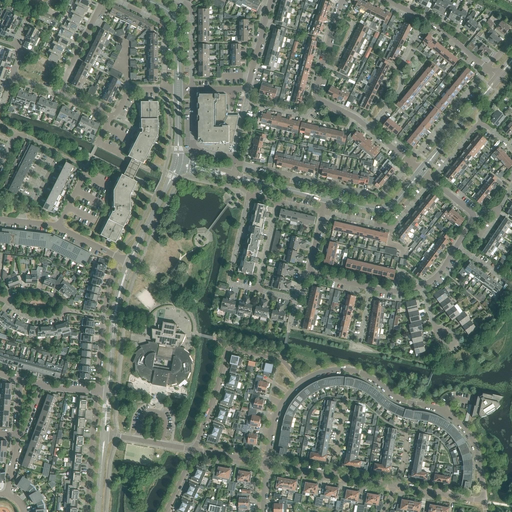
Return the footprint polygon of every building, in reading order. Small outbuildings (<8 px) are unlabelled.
[(250,0),(247,6),(252,9),(256,0),(250,0)] [(257,11),(256,14),(260,15),(262,7),(260,6),(261,4),(258,2),(259,1),(257,0),(256,0),(252,9),(257,11)] [(319,0),(318,5),(330,9),(331,7),(329,6),(331,3),(324,1),(321,0),(319,0)] [(360,10),(364,2),(361,1),(361,0),(355,0),(354,3),(356,5),(354,9),(359,12),(360,10)] [(432,10),(438,13),(443,2),(440,0),(439,0),(433,0),(432,3),(435,5),(432,10)] [(443,0),(443,2),(438,13),(443,15),(447,7),(450,9),(452,3),(447,1),(445,0),(443,0)] [(88,8),(87,7),(78,3),(75,2),(74,5),(77,7),(74,11),(83,16),(85,11),(87,11),(88,8)] [(364,2),(360,10),(365,12),(369,3),(367,2),(367,3),(364,2)] [(369,3),(365,12),(364,14),(369,17),(370,14),(373,7),(374,7),(371,5),(372,4),(369,3)] [(115,17),(119,8),(114,5),(109,14),(115,17)] [(280,5),(279,11),(288,13),(291,14),(293,9),(289,8),(280,5)] [(318,5),(317,10),(327,13),(328,11),(329,11),(330,9),(318,5)] [(453,21),(454,21),(459,11),(456,10),(457,8),(452,5),(449,11),(451,12),(448,18),(449,19),(449,18),(454,20),(453,21)] [(203,7),(203,9),(199,10),(199,14),(199,15),(209,15),(209,9),(209,6),(206,6),(203,7)] [(374,7),(373,7),(370,14),(375,17),(379,8),(377,7),(377,8),(374,7)] [(115,17),(120,20),(125,11),(119,8),(115,17)] [(379,8),(375,17),(380,19),(383,12),(381,10),(381,9),(379,8)] [(84,16),(71,10),(70,13),(73,15),(70,19),(79,24),(81,19),(83,19),(84,16)] [(316,10),(315,15),(327,19),(327,17),(326,16),(327,13),(317,10),(316,10)] [(459,11),(454,21),(459,23),(462,17),(465,19),(468,13),(462,10),(461,12),(459,11)] [(120,20),(125,22),(130,13),(125,11),(120,20)] [(468,31),(476,22),(473,20),(477,12),(474,11),(470,16),(469,16),(465,20),(468,22),(464,27),(465,27),(469,30),(468,31)] [(386,13),(383,12),(380,19),(385,22),(383,24),(386,25),(392,14),(387,12),(386,13)] [(38,19),(56,28),(57,25),(58,24),(59,21),(41,13),(38,19)] [(135,16),(130,13),(125,22),(129,24),(128,26),(130,27),(131,25),(135,16)] [(4,16),(2,20),(3,21),(15,26),(16,24),(17,24),(18,21),(15,20),(17,17),(15,16),(11,14),(9,17),(8,19),(4,16)] [(312,20),(323,24),(324,21),(326,21),(327,19),(315,15),(314,15),(312,20)] [(131,25),(136,28),(141,19),(135,16),(131,25)] [(286,18),(278,16),(276,21),(279,22),(278,25),(287,27),(289,19),(286,18)] [(67,18),(64,26),(63,26),(75,32),(77,27),(79,28),(80,24),(79,24),(70,19),(67,18)] [(143,28),(147,30),(153,26),(146,22),(146,21),(141,19),(136,28),(142,30),(143,28)] [(476,22),(468,31),(469,31),(469,30),(474,34),(477,29),(480,31),(488,21),(485,19),(479,22),(478,24),(476,22)] [(312,20),(311,25),(323,29),(324,27),(322,27),(323,24),(312,20)] [(486,24),(491,28),(494,24),(489,20),(486,24)] [(2,30),(0,33),(0,35),(4,37),(7,32),(9,33),(10,30),(13,32),(14,29),(15,26),(3,21),(1,25),(2,26),(2,27),(1,29),(2,30)] [(499,25),(496,29),(504,35),(507,31),(507,32),(510,28),(504,24),(505,23),(502,21),(499,25)] [(412,26),(405,23),(403,25),(400,24),(399,26),(410,31),(412,26)] [(360,24),(357,29),(367,34),(370,29),(360,24)] [(75,32),(62,25),(61,29),(64,30),(61,35),(70,39),(72,34),(74,35),(75,32)] [(322,31),(323,29),(311,25),(310,28),(308,33),(316,36),(317,33),(320,34),(321,31),(322,31)] [(147,30),(147,40),(157,40),(157,34),(153,34),(153,26),(147,30)] [(274,29),(273,34),(282,36),(282,37),(284,37),(287,29),(278,26),(277,29),(274,29)] [(401,30),(400,32),(407,36),(410,31),(399,26),(398,28),(401,30)] [(29,30),(28,32),(36,37),(39,32),(40,32),(42,29),(36,27),(35,29),(30,27),(28,30),(29,30)] [(368,35),(367,34),(357,29),(355,34),(365,39),(366,39),(368,35)] [(500,40),(497,37),(495,35),(497,33),(491,29),(488,33),(491,36),(487,40),(495,46),(500,40)] [(97,35),(107,40),(109,34),(100,30),(97,35)] [(396,37),(405,41),(407,36),(400,32),(396,31),(395,32),(397,36),(396,37)] [(39,38),(36,37),(28,32),(27,35),(26,35),(25,37),(27,39),(26,42),(35,46),(39,38)] [(61,35),(58,34),(57,37),(60,38),(57,43),(66,47),(68,42),(70,43),(71,40),(70,39),(61,35)] [(273,34),(272,39),(283,42),(284,37),(282,37),(282,36),(273,34)] [(353,39),(360,43),(363,44),(365,39),(355,34),(353,39)] [(95,41),(104,45),(107,40),(97,35),(95,41)] [(428,35),(423,42),(428,46),(433,39),(428,35)] [(306,44),(316,47),(317,42),(315,41),(316,38),(307,36),(306,39),(307,39),(306,44)] [(393,41),(395,42),(403,46),(405,41),(396,37),(394,36),(393,37),(393,41)] [(283,42),(272,39),(270,45),(279,47),(282,48),(283,42)] [(350,44),(358,48),(360,49),(363,44),(360,43),(353,39),(350,44)] [(433,39),(428,46),(432,49),(437,43),(433,39)] [(54,46),(52,50),(61,55),(63,50),(64,51),(66,47),(57,43),(53,41),(51,44),(54,46)] [(101,51),(103,47),(105,48),(106,46),(104,45),(95,41),(92,46),(101,51)] [(389,45),(400,51),(403,46),(395,42),(394,45),(390,43),(389,45)] [(437,43),(432,49),(436,53),(442,46),(437,43)] [(359,52),(356,50),(358,48),(350,44),(348,49),(355,52),(358,54),(359,52)] [(473,50),(482,57),(480,55),(482,53),(486,57),(491,51),(483,44),(480,49),(477,46),(473,50)] [(9,49),(0,45),(0,48),(4,50),(2,55),(11,59),(12,56),(13,56),(14,53),(8,51),(9,49)] [(390,52),(398,55),(400,51),(389,45),(388,47),(392,49),(390,52)] [(101,51),(92,46),(89,51),(99,56),(101,57),(102,55),(100,54),(101,51)] [(442,46),(436,53),(440,56),(446,50),(442,46)] [(61,55),(49,49),(47,52),(50,54),(48,59),(57,63),(59,58),(61,59),(62,55),(61,55)] [(355,52),(348,49),(345,54),(353,57),(355,52)] [(277,52),(269,50),(267,55),(278,58),(280,53),(277,52)] [(304,50),(303,55),(313,58),(315,52),(304,50)] [(398,55),(390,52),(387,50),(383,58),(392,62),(393,59),(395,60),(398,55)] [(440,56),(444,60),(450,53),(446,50),(440,56)] [(96,61),(98,58),(101,59),(102,57),(101,57),(99,56),(89,51),(87,57),(96,61)] [(444,60),(449,63),(454,56),(450,53),(444,60)] [(0,64),(4,65),(4,64),(6,64),(7,63),(10,64),(11,61),(10,61),(11,59),(2,55),(0,54),(0,64)] [(345,54),(343,58),(351,62),(354,64),(356,59),(353,57),(345,54)] [(267,55),(266,60),(275,62),(277,63),(278,58),(267,55)] [(303,55),(301,60),(312,63),(313,58),(303,55)] [(453,67),(458,60),(454,56),(449,63),(453,67)] [(97,66),(94,65),(96,61),(87,57),(84,62),(95,68),(97,66)] [(351,62),(343,58),(341,63),(348,67),(351,68),(353,65),(354,64),(351,62)] [(379,68),(387,71),(389,66),(387,65),(389,62),(380,58),(376,66),(379,68)] [(275,62),(266,60),(265,66),(268,66),(267,70),(274,71),(275,68),(273,68),(275,62)] [(301,60),(300,65),(311,68),(312,63),(301,60)] [(91,68),(82,63),(79,69),(88,73),(91,68)] [(348,67),(341,63),(338,68),(340,69),(339,72),(344,75),(348,76),(350,72),(351,68),(348,67)] [(432,63),(429,67),(435,73),(437,75),(441,70),(439,69),(432,63)] [(311,68),(300,65),(299,65),(298,70),(309,73),(311,68)] [(429,67),(425,72),(432,77),(435,73),(429,67)] [(374,69),(373,71),(384,76),(387,71),(379,68),(378,70),(374,69)] [(474,74),(467,68),(464,73),(470,78),(474,74)] [(77,74),(86,79),(88,73),(79,69),(77,74)] [(308,78),(309,73),(298,70),(297,70),(296,72),(298,72),(297,76),(308,78)] [(371,76),(375,77),(382,81),(384,76),(373,71),(371,76)] [(425,72),(422,76),(429,81),(432,77),(425,72)] [(470,78),(464,73),(460,77),(467,83),(470,78)] [(74,79),(83,84),(86,79),(77,74),(74,79)] [(296,75),(294,81),(298,82),(306,84),(308,78),(297,76),(296,75)] [(370,78),(369,81),(380,86),(382,81),(371,76),(370,78)] [(422,76),(418,80),(425,85),(429,81),(422,76)] [(467,83),(460,77),(456,81),(463,87),(467,83)] [(112,78),(109,83),(118,88),(121,82),(112,78)] [(71,85),(81,89),(83,84),(74,79),(71,85)] [(418,80),(415,84),(422,90),(425,85),(418,80)] [(380,86),(369,81),(368,83),(371,84),(370,87),(377,91),(380,86)] [(463,87),(456,81),(453,86),(460,91),(463,87)] [(109,83),(106,89),(115,93),(118,88),(109,83)] [(270,97),(272,88),(273,85),(268,83),(267,87),(265,95),(270,97)] [(415,84),(412,88),(418,94),(422,90),(415,84)] [(364,90),(375,96),(377,91),(370,87),(366,85),(364,90)] [(293,86),(292,91),(304,94),(305,89),(297,87),(293,86)] [(460,91),(453,86),(450,90),(456,95),(460,91)] [(115,93),(106,89),(103,87),(103,89),(105,90),(104,94),(113,98),(115,93)] [(327,94),(332,97),(336,89),(331,87),(327,94)] [(270,97),(275,98),(276,95),(279,96),(281,89),(275,88),(274,89),(272,88),(270,97)] [(412,88),(408,92),(415,98),(418,94),(412,88)] [(336,89),(332,97),(337,99),(341,92),(341,91),(336,89)] [(341,92),(337,99),(342,101),(343,99),(346,101),(350,93),(342,89),(341,91),(341,92)] [(24,106),(28,94),(23,92),(23,91),(22,90),(21,90),(20,90),(19,91),(16,99),(13,97),(11,101),(15,102),(13,106),(18,107),(19,104),(24,106)] [(366,94),(365,97),(372,100),(375,96),(364,90),(363,92),(366,94)] [(456,95),(450,90),(446,94),(453,99),(456,95)] [(294,97),(302,99),(304,94),(292,91),(292,93),(291,96),(294,97)] [(408,92),(405,97),(411,102),(415,98),(408,92)] [(28,94),(24,106),(28,107),(27,111),(31,112),(37,97),(36,97),(36,96),(36,95),(34,94),(33,95),(33,96),(28,94)] [(101,99),(110,104),(113,98),(104,94),(101,99)] [(453,99),(446,94),(443,98),(449,104),(453,99)] [(199,95),(199,143),(233,143),(239,116),(226,116),(226,95),(199,95)] [(360,98),(359,100),(370,105),(372,100),(365,97),(361,95),(360,98)] [(301,105),(302,99),(294,97),(291,96),(289,102),(301,105)] [(40,111),(45,113),(49,101),(44,100),(44,99),(43,98),(42,97),(41,98),(40,98),(34,113),(39,115),(40,111)] [(405,97),(401,101),(408,107),(411,102),(405,97)] [(449,104),(443,98),(439,102),(446,108),(449,104)] [(359,100),(358,102),(361,104),(360,107),(368,110),(370,105),(359,100)] [(49,101),(45,113),(49,115),(48,118),(52,120),(58,105),(57,104),(57,103),(57,102),(55,102),(54,102),(54,103),(49,101)] [(408,107),(401,101),(397,106),(404,111),(408,107)] [(131,159),(140,163),(143,164),(142,164),(157,135),(157,102),(140,102),(140,128),(139,128),(138,129),(139,129),(137,132),(139,133),(127,156),(131,159)] [(446,108),(439,102),(436,107),(443,112),(446,108)] [(61,120),(65,122),(71,111),(66,109),(66,108),(66,107),(65,106),(63,106),(63,107),(62,107),(55,121),(59,123),(61,120)] [(431,112),(438,118),(442,113),(435,108),(431,112)] [(506,116),(508,118),(511,113),(511,110),(510,109),(505,115),(506,116),(505,117),(497,111),(492,117),(494,118),(492,121),(498,126),(506,116)] [(76,113),(71,111),(65,122),(70,124),(68,127),(72,129),(79,115),(79,114),(79,113),(77,112),(76,112),(76,113)] [(259,115),(258,122),(261,123),(261,124),(266,126),(266,127),(269,111),(267,111),(266,115),(263,114),(262,116),(259,115)] [(428,116),(435,122),(438,118),(431,112),(428,116)] [(277,117),(274,116),(271,128),(276,129),(279,116),(280,114),(278,113),(277,117)] [(81,130),(85,132),(91,121),(86,118),(86,116),(84,116),(83,116),(83,117),(82,116),(75,131),(79,133),(81,130)] [(287,119),(284,119),(282,130),(287,131),(287,129),(290,116),(288,116),(287,119)] [(425,120),(431,126),(435,122),(428,116),(425,120)] [(295,121),(292,133),(298,134),(301,119),(299,118),(298,122),(295,121)] [(389,119),(384,125),(388,129),(393,122),(389,119)] [(421,125),(428,130),(431,126),(425,120),(421,125)] [(91,121),(85,132),(90,134),(88,137),(92,139),(99,125),(99,124),(99,123),(97,122),(96,122),(95,123),(91,121)] [(503,131),(509,136),(511,132),(511,122),(511,121),(503,131)] [(388,129),(392,132),(398,125),(393,122),(388,129)] [(392,132),(396,136),(402,129),(398,125),(392,132)] [(418,129),(424,134),(428,130),(421,125),(418,129)] [(315,138),(320,139),(323,128),(318,127),(316,135),(315,138)] [(328,129),(323,128),(320,139),(325,140),(326,137),(328,129)] [(414,133),(421,138),(424,134),(418,129),(414,133)] [(344,133),(339,131),(336,143),(345,145),(347,136),(344,135),(344,133)] [(353,139),(356,141),(362,134),(360,132),(359,133),(357,131),(355,133),(353,131),(348,137),(347,139),(351,142),(353,139)] [(253,141),(263,143),(264,138),(265,138),(266,135),(264,135),(259,133),(258,137),(256,136),(255,139),(254,139),(253,141)] [(411,137),(417,143),(421,138),(414,133),(411,137)] [(354,143),(358,147),(365,138),(363,136),(364,135),(362,134),(356,141),(354,143)] [(475,138),(483,145),(487,140),(479,134),(475,138)] [(407,142),(414,148),(417,143),(411,137),(407,142)] [(358,147),(363,150),(370,141),(369,139),(368,140),(365,138),(358,147)] [(472,142),(480,149),(483,145),(475,138),(472,142)] [(370,141),(363,150),(367,154),(374,145),(371,143),(372,142),(370,141)] [(469,147),(476,153),(480,149),(472,142),(469,147)] [(23,156),(32,160),(33,157),(38,159),(40,154),(36,152),(38,148),(29,144),(23,156)] [(367,154),(374,159),(376,156),(380,152),(377,150),(379,148),(377,146),(376,147),(374,145),(367,154)] [(472,156),(473,157),(476,153),(469,147),(465,151),(472,156)] [(503,149),(502,150),(499,148),(493,153),(491,156),(494,160),(497,157),(503,152),(505,150),(503,149)] [(507,156),(505,153),(506,152),(505,150),(503,152),(497,157),(501,161),(507,156)] [(462,155),(468,160),(472,156),(465,151),(462,155)] [(260,154),(251,152),(250,154),(252,154),(251,157),(253,158),(253,161),(260,162),(261,159),(259,159),(260,154)] [(277,165),(282,166),(285,155),(276,153),(274,162),(277,163),(277,165)] [(289,160),(287,168),(293,169),(295,157),(296,154),(294,154),(293,156),(290,156),(289,160)] [(458,159),(467,167),(471,162),(468,160),(462,155),(458,159)] [(18,167),(26,171),(28,168),(32,170),(34,166),(30,163),(32,160),(23,156),(18,167)] [(511,157),(509,158),(507,156),(501,161),(504,165),(511,158),(511,157)] [(130,161),(129,163),(123,176),(132,180),(139,165),(140,163),(131,159),(130,161)] [(300,171),(303,171),(306,159),(304,159),(303,163),(300,162),(297,172),(299,173),(300,171)] [(455,163),(464,171),(468,167),(467,167),(458,159),(455,163)] [(382,166),(385,169),(393,175),(394,174),(393,173),(395,170),(393,168),(395,166),(388,160),(382,166)] [(311,161),(310,164),(308,175),(310,175),(310,173),(314,174),(314,172),(317,172),(320,163),(311,161)] [(62,171),(61,175),(69,179),(75,167),(67,163),(65,167),(60,165),(58,169),(62,171)] [(327,177),(329,167),(330,165),(321,163),(319,171),(322,172),(322,176),(327,177)] [(451,167),(461,175),(464,171),(455,163),(451,167)] [(327,177),(332,178),(335,166),(333,165),(331,168),(329,167),(327,177)] [(12,178),(14,179),(20,183),(22,179),(26,181),(29,177),(24,175),(26,171),(18,167),(12,178)] [(448,172),(457,179),(461,175),(451,167),(448,172)] [(339,171),(338,179),(343,181),(346,169),(343,168),(342,172),(339,171)] [(379,171),(382,173),(388,178),(390,176),(392,177),(393,175),(385,169),(383,171),(380,169),(379,171)] [(353,174),(350,174),(348,184),(349,184),(350,182),(353,183),(356,171),(354,171),(353,174)] [(370,174),(361,172),(360,176),(359,184),(364,186),(365,183),(368,184),(369,177),(370,174)] [(457,179),(448,172),(445,176),(451,181),(453,179),(455,180),(456,178),(457,179)] [(386,181),(388,178),(382,173),(378,177),(386,184),(387,183),(387,182),(386,181)] [(132,180),(123,176),(121,174),(120,175),(121,175),(113,191),(113,207),(112,207),(111,207),(111,208),(110,211),(110,210),(109,211),(112,212),(100,235),(99,235),(115,243),(130,213),(130,195),(136,182),(136,183),(136,182),(133,181),(132,180)] [(487,182),(495,188),(496,187),(495,186),(497,183),(495,181),(497,179),(492,174),(489,177),(487,175),(484,179),(487,182)] [(57,182),(55,186),(63,190),(69,179),(61,175),(59,178),(55,176),(53,180),(57,182)] [(385,185),(386,184),(378,177),(377,179),(376,179),(369,177),(368,184),(375,185),(378,188),(380,186),(382,187),(384,184),(385,185)] [(6,190),(15,194),(16,190),(21,192),(23,188),(19,186),(20,183),(14,179),(12,178),(6,190)] [(487,182),(484,186),(490,191),(492,189),(494,190),(495,188),(487,182)] [(63,190),(55,186),(53,189),(49,187),(47,192),(51,194),(49,197),(58,201),(63,190)] [(484,186),(480,190),(488,197),(490,195),(488,194),(490,191),(484,186)] [(480,190),(477,194),(483,200),(485,197),(487,198),(488,197),(480,190)] [(438,198),(430,192),(428,193),(429,194),(428,197),(434,202),(438,198)] [(473,199),(480,204),(481,205),(483,204),(481,202),(483,200),(477,194),(473,199)] [(58,201),(49,197),(48,201),(43,198),(41,203),(45,205),(43,209),(52,213),(58,201)] [(431,206),(434,202),(428,197),(426,199),(425,198),(423,200),(431,206)] [(421,205),(427,210),(429,212),(432,207),(431,206),(423,200),(422,202),(423,203),(421,205)] [(255,203),(239,272),(252,275),(254,266),(254,263),(258,264),(259,259),(256,259),(260,244),(259,244),(260,241),(263,241),(264,237),(262,236),(265,221),(264,221),(265,218),(268,219),(270,214),(267,213),(268,206),(263,205),(255,203)] [(416,208),(424,215),(427,210),(421,205),(419,207),(418,207),(416,208)] [(414,213),(420,219),(424,215),(416,208),(415,210),(416,211),(414,213)] [(450,221),(456,213),(452,209),(450,211),(448,209),(441,217),(444,219),(446,218),(450,221)] [(459,213),(457,211),(456,213),(450,221),(449,222),(453,226),(455,223),(460,216),(458,214),(459,213)] [(409,217),(417,223),(419,224),(422,220),(420,219),(414,213),(412,216),(411,215),(409,217)] [(460,216),(455,223),(459,226),(465,220),(460,216)] [(417,228),(415,225),(417,223),(409,217),(408,219),(409,219),(407,222),(416,229),(417,228)] [(505,219),(501,224),(508,228),(510,226),(511,227),(511,226),(511,223),(505,219)] [(410,231),(412,229),(415,231),(416,229),(407,222),(405,224),(404,223),(403,225),(410,231)] [(501,224),(498,228),(505,233),(507,231),(508,232),(510,229),(508,228),(501,224)] [(413,233),(410,231),(403,225),(401,227),(402,228),(400,230),(407,235),(409,238),(413,233)] [(436,227),(434,225),(428,233),(430,235),(431,235),(435,231),(434,230),(435,229),(436,227)] [(498,228),(495,233),(504,239),(507,234),(505,233),(498,228)] [(0,242),(1,243),(48,248),(84,266),(89,256),(91,257),(91,255),(90,254),(89,255),(53,237),(49,236),(3,230),(2,233),(0,233),(0,242)] [(396,234),(403,240),(407,235),(400,230),(398,233),(397,232),(396,234)] [(440,235),(442,237),(439,241),(445,246),(449,241),(447,240),(449,237),(442,232),(440,235)] [(386,246),(388,234),(382,233),(380,241),(380,245),(386,246)] [(495,233),(492,238),(499,242),(500,240),(502,241),(504,239),(495,233)] [(291,242),(306,246),(307,242),(300,240),(301,238),(292,236),(292,239),(289,238),(288,241),(291,242)] [(489,243),(496,247),(497,248),(501,244),(499,242),(492,238),(489,243)] [(439,241),(435,245),(442,250),(445,246),(439,241)] [(486,247),(493,252),(494,253),(497,248),(496,247),(489,243),(486,247)] [(432,249),(439,254),(442,250),(435,245),(432,249)] [(482,252),(489,257),(491,254),(493,256),(494,253),(493,252),(486,247),(482,252)] [(430,248),(427,252),(429,254),(436,259),(439,254),(432,249),(430,248)] [(297,252),(289,250),(288,256),(303,259),(304,256),(297,254),(297,252)] [(433,263),(432,263),(434,265),(436,263),(434,262),(436,259),(429,254),(427,252),(423,256),(426,258),(433,263)] [(303,259),(285,255),(284,261),(295,264),(295,261),(302,263),(303,259)] [(103,266),(105,260),(99,258),(97,264),(96,264),(95,269),(95,270),(95,271),(94,271),(94,272),(104,274),(105,274),(103,273),(104,270),(105,270),(106,266),(103,266)] [(429,267),(432,263),(433,263),(426,258),(423,262),(429,267)] [(419,267),(426,272),(429,267),(423,262),(419,267)] [(280,263),(279,269),(294,272),(295,269),(288,267),(288,265),(280,263)] [(459,273),(462,275),(464,272),(469,275),(475,267),(470,263),(468,266),(466,264),(459,273)] [(31,276),(31,284),(37,284),(37,276),(41,276),(42,268),(39,267),(36,271),(31,271),(31,276)] [(423,276),(426,272),(419,267),(418,269),(416,268),(412,273),(419,277),(421,275),(423,276)] [(469,275),(473,279),(479,270),(475,267),(469,275)] [(43,285),(48,287),(52,275),(45,273),(46,269),(42,268),(41,277),(44,277),(45,277),(43,285)] [(390,268),(388,278),(388,279),(391,279),(392,279),(392,278),(394,279),(396,270),(394,270),(394,269),(390,268)] [(479,270),(473,279),(478,282),(484,273),(479,270)] [(92,279),(103,281),(102,281),(103,277),(104,277),(104,274),(94,272),(93,277),(93,279),(92,279)] [(11,279),(14,287),(19,285),(17,277),(15,273),(11,275),(10,275),(10,276),(11,279)] [(482,282),(484,284),(489,277),(484,273),(478,282),(480,284),(482,282)] [(14,287),(10,276),(10,275),(11,275),(6,276),(5,278),(6,281),(9,289),(14,287)] [(274,276),(273,282),(291,286),(291,282),(285,281),(285,278),(274,276)] [(51,279),(48,287),(53,288),(55,284),(58,285),(58,286),(62,278),(59,277),(57,281),(51,279)] [(484,284),(482,285),(487,289),(493,280),(489,277),(484,284)] [(91,286),(101,289),(101,288),(100,288),(101,284),(102,284),(103,281),(92,279),(91,284),(91,286)] [(58,291),(63,295),(70,286),(64,280),(60,285),(62,287),(58,291)] [(492,292),(498,284),(493,280),(487,289),(492,292)] [(291,286),(273,282),(271,287),(282,290),(283,288),(290,289),(291,286)] [(498,284),(492,292),(489,296),(492,292),(499,297),(498,298),(503,291),(501,289),(503,287),(498,284)] [(71,294),(71,295),(73,296),(77,291),(70,286),(63,295),(67,299),(71,294)] [(101,289),(91,286),(89,291),(90,292),(89,293),(89,294),(99,296),(98,295),(99,292),(100,292),(101,289)] [(434,295),(440,304),(448,298),(447,296),(450,294),(445,289),(443,291),(442,289),(434,295)] [(221,308),(228,310),(231,293),(228,292),(227,298),(227,300),(223,299),(221,308)] [(231,293),(228,310),(234,311),(236,311),(235,315),(237,308),(235,307),(236,302),(232,301),(233,300),(235,293),(231,293)] [(99,296),(89,294),(88,299),(87,301),(97,303),(96,303),(97,299),(98,299),(99,296)] [(348,297),(347,300),(355,302),(356,297),(345,294),(344,296),(348,297)] [(243,318),(244,313),(248,296),(245,296),(243,302),(244,302),(243,304),(240,303),(239,308),(237,308),(235,315),(235,314),(238,315),(239,316),(243,317),(243,318)] [(251,297),(248,296),(244,313),(252,315),(253,312),(251,311),(253,306),(249,305),(249,303),(250,304),(251,297)] [(448,298),(440,304),(446,312),(454,306),(448,298)] [(262,312),(265,300),(261,299),(260,306),(260,307),(256,307),(255,312),(253,312),(252,315),(261,317),(262,312)] [(265,300),(262,312),(261,317),(267,319),(269,310),(266,309),(266,307),(267,307),(268,301),(265,300)] [(406,302),(409,313),(418,311),(416,300),(406,302)] [(96,306),(97,303),(87,301),(86,306),(84,305),(83,311),(89,312),(89,310),(90,310),(94,311),(95,306),(96,306)] [(271,320),(277,321),(281,304),(278,303),(276,310),(277,310),(276,311),(273,310),(271,320)] [(281,304),(277,321),(283,323),(286,313),(282,313),(282,311),(283,311),(284,305),(281,304)] [(446,312),(452,321),(456,318),(460,315),(454,306),(446,312)] [(409,313),(411,323),(421,321),(418,311),(409,313)] [(456,318),(462,326),(470,320),(464,312),(460,315),(456,318)] [(2,323),(9,328),(14,319),(11,317),(10,318),(7,316),(2,323)] [(84,321),(84,326),(94,327),(95,324),(94,324),(94,319),(85,318),(85,321),(84,321)] [(9,328),(17,331),(20,323),(17,322),(18,321),(14,319),(9,328)] [(470,320),(462,326),(469,335),(477,329),(470,320)] [(409,325),(411,334),(413,333),(421,332),(423,331),(421,321),(411,323),(411,325),(409,325)] [(60,325),(62,334),(63,336),(70,335),(71,331),(67,322),(63,323),(63,325),(60,325)] [(17,331),(25,335),(27,325),(24,323),(23,324),(20,323),(17,331)] [(182,344),(186,335),(179,333),(179,329),(177,329),(177,326),(163,323),(163,326),(160,326),(159,330),(152,329),(153,339),(152,339),(153,339),(153,342),(148,342),(149,344),(140,346),(141,348),(135,354),(137,355),(133,363),(135,363),(136,372),(138,371),(142,379),(143,377),(151,383),(151,382),(151,381),(153,381),(152,385),(153,385),(153,383),(167,385),(166,387),(167,387),(167,383),(169,384),(169,386),(178,383),(178,385),(178,386),(185,379),(186,381),(187,381),(190,373),(192,373),(192,374),(192,364),(193,364),(194,364),(189,356),(191,355),(184,350),(185,348),(180,347),(182,344)] [(25,335),(37,337),(38,327),(34,326),(33,327),(30,327),(31,326),(27,325),(25,335)] [(54,336),(62,334),(60,325),(57,326),(56,325),(52,326),(54,336)] [(46,337),(54,336),(52,326),(48,326),(48,328),(45,328),(46,337)] [(94,327),(84,326),(84,327),(84,328),(83,334),(94,335),(94,331),(93,331),(93,327),(94,327)] [(37,337),(46,337),(45,328),(42,328),(42,327),(38,327),(37,337)] [(411,334),(413,344),(423,342),(421,332),(413,333),(411,334)] [(94,335),(83,334),(84,334),(83,336),(83,341),(93,342),(93,339),(92,339),(93,335),(94,335)] [(82,343),(82,349),(93,350),(93,346),(92,346),(92,342),(93,342),(83,341),(83,342),(83,343),(82,343)] [(418,354),(418,357),(425,355),(424,353),(425,352),(423,342),(413,344),(416,355),(418,354)] [(82,351),(81,356),(92,357),(92,354),(91,354),(91,350),(92,350),(93,350),(82,349),(82,351)] [(5,363),(7,364),(9,356),(10,352),(7,351),(6,355),(4,354),(1,363),(4,364),(5,363)] [(231,368),(236,369),(237,369),(236,369),(237,366),(238,366),(239,366),(240,366),(241,365),(242,364),(243,358),(239,357),(239,356),(233,355),(230,364),(232,365),(231,368)] [(92,357),(81,356),(81,357),(82,357),(81,358),(81,364),(91,365),(91,361),(90,361),(91,357),(92,357)] [(36,372),(38,373),(40,364),(41,363),(41,360),(38,359),(37,364),(35,363),(33,372),(36,373),(36,372)] [(46,363),(45,366),(43,375),(46,376),(46,375),(48,375),(51,364),(52,364),(46,363)] [(263,375),(269,377),(270,374),(271,374),(273,364),(266,363),(266,364),(262,363),(261,368),(261,369),(261,370),(262,371),(262,372),(263,372),(264,372),(264,375),(263,375)] [(50,377),(53,378),(57,366),(51,364),(48,375),(50,376),(50,377)] [(78,371),(80,371),(91,372),(91,369),(90,369),(90,365),(91,365),(81,364),(78,364),(78,371)] [(57,365),(53,378),(56,379),(57,378),(59,378),(62,367),(57,365)] [(236,369),(231,368),(229,376),(230,377),(229,379),(239,382),(241,374),(235,373),(236,369)] [(80,380),(80,379),(90,380),(90,376),(89,376),(89,372),(91,372),(80,371),(80,372),(80,373),(79,373),(78,374),(77,375),(77,376),(77,380),(80,380)] [(255,385),(258,386),(267,388),(267,387),(268,387),(269,384),(268,384),(268,383),(262,382),(263,375),(257,374),(255,385)] [(337,386),(337,377),(334,377),(328,378),(330,387),(330,389),(335,388),(335,386),(337,386)] [(344,388),(345,377),(340,377),(337,377),(337,386),(340,386),(340,388),(344,388)] [(345,377),(344,388),(346,388),(347,388),(351,389),(352,389),(355,379),(352,378),(348,378),(345,377)] [(239,382),(229,379),(228,382),(227,382),(226,387),(236,390),(237,390),(237,389),(239,382)] [(355,379),(352,389),(357,391),(357,389),(360,390),(363,382),(361,381),(355,379)] [(2,380),(1,389),(11,389),(10,384),(6,383),(6,382),(6,381),(2,380)] [(325,388),(322,380),(317,382),(320,390),(325,388)] [(320,390),(317,382),(312,384),(316,392),(320,390)] [(363,382),(360,390),(362,391),(361,393),(365,395),(371,386),(366,383),(363,382)] [(316,392),(312,384),(307,387),(312,395),(316,392)] [(255,385),(253,394),(259,395),(259,392),(266,394),(266,393),(267,393),(268,390),(267,390),(267,388),(258,386),(255,385)] [(371,386),(365,395),(366,395),(367,393),(370,396),(376,389),(371,386)] [(307,387),(302,391),(308,398),(312,395),(307,387)] [(225,394),(224,397),(233,400),(236,392),(225,389),(223,394),(225,394)] [(376,389),(370,396),(374,399),(380,393),(376,389)] [(302,391),(298,395),(304,401),(308,398),(302,391)] [(380,393),(374,399),(378,403),(384,397),(380,393)] [(475,406),(472,417),(473,417),(479,415),(481,417),(492,414),(500,405),(499,402),(503,397),(493,395),(493,396),(483,393),(480,397),(478,396),(476,406),(475,406)] [(48,395),(45,400),(54,403),(57,395),(53,394),(53,395),(52,396),(48,395)] [(251,403),(263,405),(263,404),(264,404),(265,401),(264,401),(264,400),(258,398),(259,395),(253,394),(251,403)] [(298,395),(294,399),(301,405),(304,401),(298,395)] [(76,405),(86,406),(86,401),(85,401),(85,396),(77,396),(76,405)] [(233,400),(224,397),(223,399),(222,399),(220,404),(231,407),(233,400)] [(378,403),(383,407),(388,400),(384,397),(378,403)] [(294,399),(291,404),(298,409),(301,405),(294,399)] [(325,406),(334,407),(335,408),(337,399),(334,399),(333,402),(326,400),(325,406)] [(52,408),(54,403),(45,400),(46,400),(43,405),(52,408)] [(387,410),(386,412),(392,403),(388,400),(383,407),(387,410)] [(263,405),(251,403),(250,408),(249,411),(255,413),(256,409),(262,411),(262,410),(263,410),(264,407),(263,407),(263,405)] [(354,408),(354,411),(363,412),(363,407),(358,406),(358,403),(355,403),(355,405),(355,406),(355,408),(354,408)] [(393,413),(395,414),(399,406),(396,405),(392,403),(386,412),(392,415),(393,413)] [(291,404),(288,409),(296,413),(298,409),(291,404)] [(52,408),(43,405),(44,405),(42,410),(51,413),(52,408)] [(72,413),(84,414),(84,410),(85,410),(86,406),(76,405),(75,409),(72,409),(72,413)] [(219,411),(218,414),(228,417),(230,410),(219,406),(218,411),(219,411)] [(399,406),(395,414),(398,416),(397,417),(403,419),(406,409),(399,406)] [(288,409),(286,415),(294,418),(296,413),(288,409)] [(406,409),(403,419),(405,420),(409,421),(410,421),(413,421),(414,411),(410,410),(408,410),(406,409)] [(49,418),(51,413),(42,410),(40,415),(52,419),(49,418)] [(249,411),(248,417),(252,418),(251,421),(260,422),(260,421),(261,421),(262,418),(261,418),(261,417),(255,416),(255,413),(249,411)] [(414,411),(413,421),(418,422),(418,420),(421,420),(422,412),(414,411)] [(422,412),(421,420),(424,421),(423,423),(428,424),(431,414),(425,412),(422,412)] [(74,423),(84,424),(85,419),(83,419),(84,414),(72,413),(71,419),(75,419),(74,423)] [(228,417),(218,414),(217,416),(216,416),(214,421),(225,425),(228,417)] [(431,414),(428,424),(428,422),(433,424),(436,416),(431,414)] [(50,424),(52,419),(40,415),(41,415),(38,420),(50,424)] [(433,424),(437,426),(442,418),(436,416),(433,424)] [(437,426),(442,428),(447,421),(442,418),(437,426)] [(39,420),(36,425),(48,429),(50,424),(38,420),(39,420)] [(247,420),(246,425),(243,424),(243,428),(252,430),(253,427),(259,428),(259,427),(260,427),(261,424),(260,424),(260,422),(251,421),(247,420)] [(442,428),(446,431),(451,425),(447,421),(442,428)] [(73,432),(82,432),(83,428),(84,428),(84,424),(74,423),(73,432)] [(212,431),(221,434),(224,427),(214,423),(212,428),(213,428),(212,431)] [(34,430),(46,434),(48,429),(36,425),(37,426),(34,430)] [(446,431),(449,435),(456,428),(451,425),(446,431)] [(244,437),(257,439),(257,438),(258,438),(259,435),(258,435),(258,434),(251,433),(252,430),(243,428),(242,432),(245,433),(244,437)] [(449,435),(453,438),(459,433),(456,428),(449,435)] [(46,435),(34,430),(35,431),(32,435),(41,439),(44,440),(46,435)] [(210,433),(206,442),(218,444),(221,434),(212,431),(211,433),(210,433)] [(73,432),(73,441),(83,441),(83,437),(82,437),(82,432),(73,432)] [(453,438),(456,442),(463,437),(459,433),(453,438)] [(33,436),(31,440),(42,445),(40,443),(41,439),(32,435),(33,436)] [(256,445),(257,439),(244,437),(244,443),(246,443),(246,448),(252,449),(253,444),(256,445)] [(463,437),(456,442),(458,447),(466,443),(463,437)] [(31,441),(29,445),(41,450),(42,445),(31,440),(30,440),(31,441)] [(73,441),(72,450),(81,450),(81,446),(82,446),(83,441),(73,441)] [(458,447),(460,451),(468,448),(466,443),(458,447)] [(41,450),(29,445),(29,446),(27,450),(39,455),(36,454),(38,449),(40,450),(41,450)] [(37,460),(39,455),(27,450),(27,451),(28,451),(25,456),(37,460)] [(81,450),(72,450),(71,458),(81,459),(81,455),(80,454),(81,450)] [(318,460),(319,454),(318,454),(315,453),(309,452),(307,459),(315,461),(315,460),(318,460)] [(319,454),(318,460),(321,461),(320,462),(328,463),(329,460),(326,460),(327,456),(319,454)] [(26,456),(23,461),(32,464),(34,459),(37,460),(25,456),(26,456)] [(71,458),(71,463),(66,463),(66,467),(70,467),(79,468),(79,464),(81,464),(81,459),(71,458)] [(354,460),(353,460),(352,466),(355,467),(355,468),(362,469),(363,466),(363,467),(365,462),(354,460)] [(24,461),(21,466),(30,469),(32,464),(23,461),(24,461)] [(379,471),(382,471),(383,465),(382,465),(380,465),(375,464),(374,468),(372,468),(371,471),(379,472),(379,471)] [(195,473),(204,477),(207,469),(197,465),(195,470),(196,470),(195,473)] [(383,465),(382,471),(385,472),(384,473),(392,474),(392,471),(390,471),(391,467),(383,465)] [(223,481),(223,478),(225,468),(223,468),(223,467),(219,466),(218,473),(214,472),(213,479),(223,481)] [(79,472),(79,468),(70,467),(70,476),(79,477),(80,473),(79,472)] [(240,484),(240,481),(244,481),(245,472),(244,472),(244,471),(240,470),(237,483),(240,484)] [(420,472),(412,471),(412,475),(409,474),(409,477),(416,479),(416,478),(419,478),(420,472)] [(439,482),(442,482),(443,476),(437,475),(438,472),(436,471),(434,482),(439,483),(439,482)] [(420,472),(419,478),(422,479),(422,480),(429,481),(430,478),(427,478),(428,473),(421,472),(420,472)] [(201,484),(204,477),(195,473),(194,475),(193,475),(191,480),(201,484)] [(443,473),(443,476),(442,482),(445,483),(444,484),(449,485),(451,474),(449,474),(443,473)] [(17,474),(14,483),(17,485),(17,486),(21,488),(26,480),(17,474)] [(79,482),(79,477),(70,476),(69,481),(65,480),(64,485),(69,485),(77,486),(78,482),(79,482)] [(282,488),(284,479),(282,479),(283,478),(278,477),(276,490),(278,490),(279,488),(282,488)] [(282,488),(289,490),(291,480),(290,480),(290,479),(286,478),(286,479),(284,479),(282,488)] [(292,480),(291,480),(289,490),(289,492),(295,493),(295,491),(297,480),(293,479),(292,480)] [(35,486),(26,480),(21,488),(25,491),(25,490),(28,492),(35,486)] [(189,487),(188,489),(197,493),(199,488),(204,490),(205,487),(201,485),(200,486),(190,481),(188,486),(189,487)] [(67,494),(78,495),(78,490),(77,490),(77,486),(69,485),(64,485),(64,486),(66,486),(65,490),(67,490),(67,494)] [(330,500),(332,487),(331,487),(331,486),(327,485),(324,499),(330,500)] [(31,500),(40,495),(35,486),(28,492),(30,495),(29,496),(31,500)] [(334,488),(332,487),(330,500),(336,501),(337,498),(339,487),(334,487),(334,488)] [(193,501),(197,493),(188,489),(186,492),(185,491),(183,496),(193,501)] [(345,502),(351,503),(353,491),(352,491),(352,490),(347,489),(345,502)] [(353,491),(351,503),(357,504),(359,491),(355,490),(355,491),(353,491)] [(372,504),(374,495),(372,495),(372,493),(368,493),(367,500),(365,500),(364,506),(365,506),(364,508),(367,508),(367,505),(372,506),(372,504)] [(67,503),(76,504),(76,500),(78,500),(78,495),(67,494),(67,498),(65,498),(64,503),(67,503)] [(375,495),(374,495),(372,504),(376,505),(376,509),(381,510),(384,505),(383,504),(383,502),(379,501),(380,495),(376,494),(375,495)] [(36,507),(45,504),(40,495),(31,500),(34,504),(35,503),(36,507)] [(180,505),(189,510),(192,503),(182,498),(180,502),(181,503),(180,505)] [(212,511),(214,511),(217,501),(207,499),(203,508),(208,510),(208,509),(209,509),(208,511),(212,511)] [(407,510),(408,501),(407,501),(407,500),(402,499),(401,505),(397,504),(396,511),(399,511),(402,511),(403,510),(407,510)] [(274,509),(286,509),(288,509),(288,505),(287,505),(287,503),(287,501),(280,500),(280,504),(274,504),(274,505),(273,505),(273,508),(274,508),(274,509)] [(410,501),(408,501),(407,510),(411,511),(410,511),(413,511),(415,502),(414,502),(414,501),(410,500),(410,501)] [(217,501),(214,511),(220,511),(221,511),(225,511),(227,504),(222,503),(223,502),(217,501)] [(419,511),(421,502),(417,501),(417,502),(415,502),(413,511),(419,511)] [(66,511),(76,511),(77,508),(76,508),(76,504),(67,503),(64,503),(64,508),(67,508),(66,511)] [(238,510),(238,511),(245,511),(245,510),(248,511),(249,507),(250,507),(250,503),(239,503),(238,510)]
